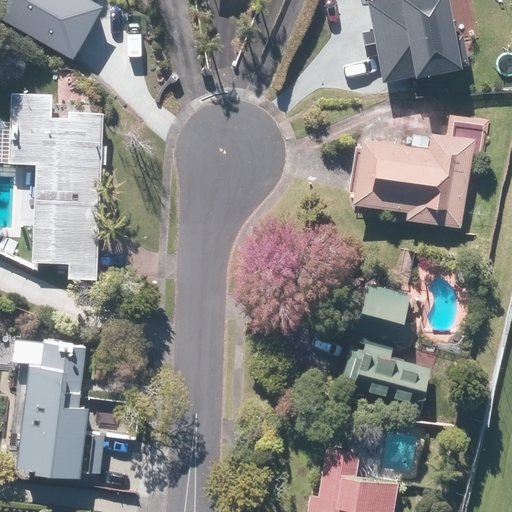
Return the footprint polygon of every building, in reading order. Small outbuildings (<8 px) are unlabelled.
[(0,0),(0,14),(26,28),(31,21),(64,39),(82,6),(70,0),(0,0)] [(456,64),(443,0),(365,0),(381,79),(456,64)] [(29,261),(69,262),(68,277),(97,278),(104,114),(67,112),(67,119),(50,118),(51,95),(14,94),(11,164),(33,165),(29,261)] [(453,121),(452,133),(422,130),(421,142),(357,135),(350,200),(405,206),(403,217),(461,223),(468,146),(485,148),(488,124),(453,121)] [(395,333),(407,296),(368,283),(360,280),(345,322),(354,325),(338,374),(418,401),(430,366),(401,356),(408,337),(395,333)] [(79,404),(85,346),(44,342),(41,366),(27,364),(16,467),(80,474),(87,405),(79,404)] [(389,511),(393,479),(354,475),(357,450),(323,445),(320,470),(309,469),(304,511),(389,511)]
